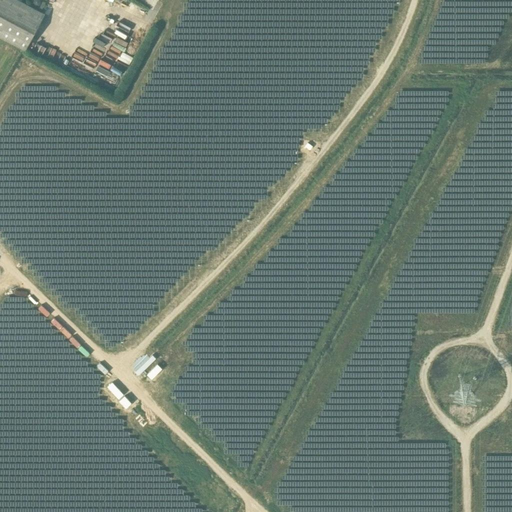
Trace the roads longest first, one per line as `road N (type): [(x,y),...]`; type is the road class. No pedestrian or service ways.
road 1 (track): [(112,367),(272,211),(348,121),(381,73),(413,0)]
road 2 (track): [(260,511),(0,258)]
road 3 (track): [(172,0),(169,22),(118,108),(40,76),(10,87),(0,105)]
road 4 (track): [(464,431),(449,426),(424,386),(433,353),(459,341),(482,342),(511,380)]
